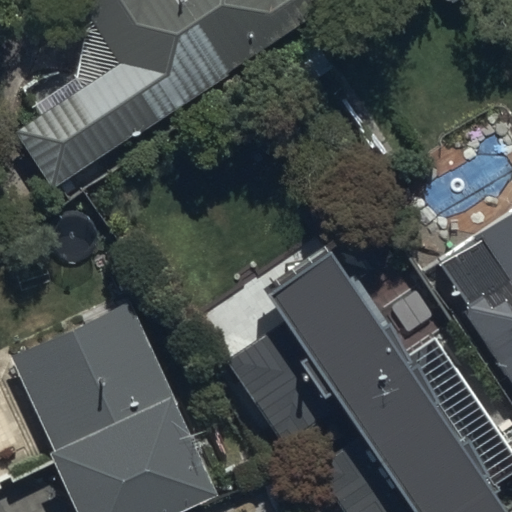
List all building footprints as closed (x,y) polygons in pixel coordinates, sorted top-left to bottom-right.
[(75,0),(88,18),(121,66),(14,138),(53,194),(340,0),(75,0)] [(90,196),(106,220),(144,195),(128,171),(90,196)] [(511,201),(424,261),(511,390),(511,201)] [(503,511),(471,465),(328,256),(268,297),(284,322),(222,364),(279,448),(342,406),(364,438),(315,471),(342,511),(503,511)] [(9,357),(76,511),(189,511),(216,501),(131,304),(9,357)]
